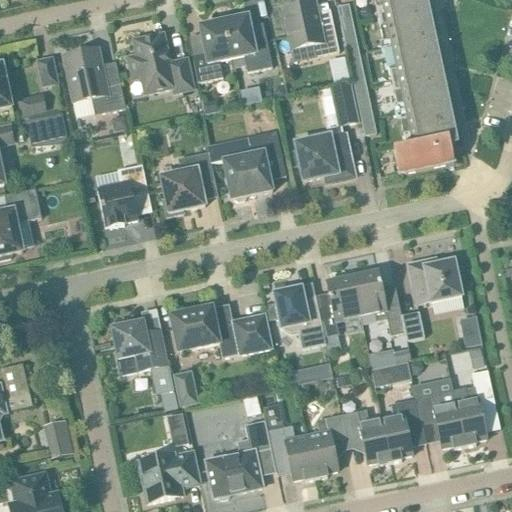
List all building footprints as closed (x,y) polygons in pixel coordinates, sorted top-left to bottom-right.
[(374,0),(406,150),(393,153),(399,176),(454,165),(450,147),(456,146),(424,0),(374,0)] [(317,60),(338,56),(332,28),(319,31),(314,6),(298,9),(296,6),(286,8),(285,12),(282,13),(290,54),(314,49),(317,60)] [(338,19),(350,16),(348,7),(336,10),(338,19)] [(340,27),(352,25),(350,16),(338,19),(340,27)] [(223,23),(231,62),(243,60),(247,76),(272,71),(265,41),(252,44),(247,20),(238,22),(238,20),(235,19),(233,19),(232,19),(230,20),(227,21),(225,22),(225,23),(223,23)] [(231,62),(223,23),(221,24),(220,23),(218,23),(216,23),(214,23),(212,23),(210,24),(207,26),(207,27),(208,29),(199,30),(204,55),(191,57),(197,87),(222,81),(219,65),(231,62)] [(342,36),(354,33),(352,25),(340,27),(342,36)] [(344,45),(356,42),(354,33),(342,36),(344,45)] [(174,97),(192,93),(186,63),(168,67),(162,38),(133,44),(136,60),(128,62),(132,83),(145,81),(148,97),(172,92),(174,97)] [(346,53),(357,51),(356,42),(344,45),(346,53)] [(347,62),(359,59),(357,51),(346,53),(347,62)] [(94,119),(125,112),(119,85),(105,88),(97,52),(63,60),(73,106),(90,103),(94,119)] [(349,70),(361,68),(359,59),(347,62),(349,70)] [(42,90),(57,87),(51,62),(37,65),(42,90)] [(0,113),(11,111),(2,68),(0,68),(0,113)] [(351,79),(363,76),(361,68),(349,70),(351,79)] [(353,88),(365,85),(363,76),(351,79),(353,88)] [(355,96),(367,94),(365,85),(353,88),(355,96)] [(339,130),(357,126),(349,88),(331,92),(339,130)] [(16,93),(20,119),(44,116),(40,89),(16,93)] [(357,105),(368,102),(367,94),(355,96),(357,105)] [(358,113),(370,111),(368,102),(357,105),(358,113)] [(360,122),(372,119),(370,111),(358,113),(360,122)] [(60,116),(28,123),(32,140),(53,135),(55,144),(66,142),(60,116)] [(362,131),(374,128),(372,119),(360,122),(362,131)] [(374,128),(362,131),(364,139),(376,137),(374,128)] [(0,171),(0,149),(13,147),(9,130),(0,131),(0,188),(4,188),(0,171)] [(265,165),(281,161),(275,135),(247,141),(251,159),(222,165),(231,204),(233,203),(237,206),(244,204),(246,201),(272,195),(265,165)] [(332,186),(354,181),(344,137),(329,140),(295,147),(303,185),(331,179),(332,186)] [(200,188),(214,185),(208,156),(177,163),(180,177),(160,181),(165,203),(162,203),(166,220),(183,217),(183,214),(204,210),(200,188)] [(121,187),(97,192),(105,229),(110,229),(110,231),(125,228),(124,225),(138,222),(133,199),(148,196),(142,167),(118,173),(121,187)] [(8,214),(0,215),(0,262),(11,260),(13,256),(23,254),(17,225),(42,220),(36,191),(4,198),(8,214)] [(429,263),(408,267),(416,307),(431,304),(431,305),(461,298),(454,263),(430,268),(429,263)] [(351,279),(360,319),(375,316),(377,323),(387,321),(391,338),(405,335),(401,318),(398,301),(384,303),(378,274),(351,279)] [(360,319),(351,279),(326,285),(332,309),(318,312),(324,340),(339,337),(336,324),(360,319)] [(281,332),(284,332),(289,336),(298,334),(301,352),(325,347),(315,299),(303,302),(301,291),(273,297),(281,332)] [(212,309),(171,318),(178,355),(219,346),(222,361),(240,357),(271,351),(264,317),(233,324),(233,325),(217,329),(212,309)] [(405,335),(406,344),(425,340),(419,314),(401,318),(405,335)] [(143,324),(112,330),(118,362),(122,377),(151,371),(156,396),(174,392),(161,332),(146,336),(143,324)] [(408,351),(390,355),(393,367),(410,364),(408,351)] [(4,387),(0,388),(0,441),(1,441),(0,438),(0,417),(2,415),(5,414),(2,402),(30,396),(23,366),(0,371),(4,387)] [(332,380),(329,366),(316,369),(320,383),(332,380)] [(384,372),(373,374),(376,390),(388,387),(384,372)] [(455,407),(464,451),(475,448),(475,445),(486,443),(478,405),(494,401),(488,373),(471,377),(474,390),(464,392),(467,405),(455,407)] [(192,374),(172,378),(180,411),(199,406),(192,374)] [(350,378),(336,380),(337,389),(352,387),(350,378)] [(464,451),(455,407),(443,410),(440,397),(415,403),(421,429),(436,426),(441,453),(453,450),(453,453),(464,451)] [(381,423),(390,467),(401,464),(400,461),(412,459),(406,432),(421,429),(415,403),(390,408),(393,421),(381,423)] [(390,467),(381,423),(369,426),(366,413),(341,419),(347,445),(362,442),(367,468),(379,466),(379,469),(390,467)] [(307,440),(316,483),(327,480),(326,477),(337,475),(332,448),(347,445),(341,419),(316,424),(319,437),(307,440)] [(68,424),(44,429),(50,462),(74,457),(68,424)] [(271,453),(265,425),(244,429),(247,443),(236,446),(239,458),(206,465),(213,502),(217,501),(221,504),(229,502),(230,498),(262,491),(254,456),(271,453)] [(265,425),(271,453),(272,461),(287,458),(293,485),(304,482),(305,485),(316,483),(307,440),(294,442),(292,429),(267,435),(265,425)] [(140,470),(137,472),(139,483),(143,485),(147,506),(183,498),(181,490),(200,486),(193,454),(174,458),(174,457),(138,464),(140,470)] [(45,476),(11,483),(16,505),(8,507),(9,511),(60,511),(57,496),(50,497),(45,476)]
